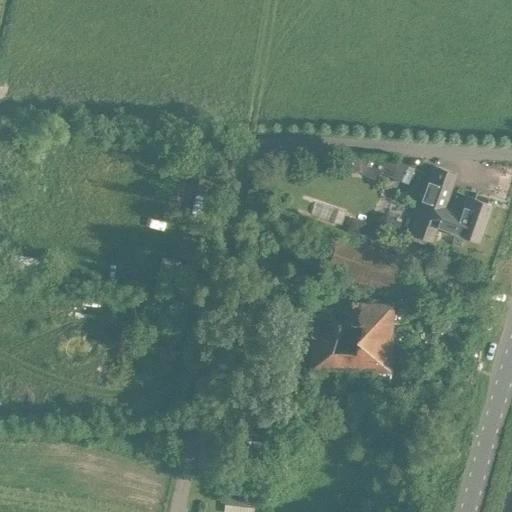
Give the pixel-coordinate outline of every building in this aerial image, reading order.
[(314,151),(313,167),(331,168),(332,152),(314,151)] [(387,155),(381,169),(408,181),(414,167),(387,155)] [(407,233),(433,242),(439,224),(478,238),(491,203),(466,194),(460,211),(447,206),(459,174),(432,164),(407,233)] [(201,172),(190,218),(201,220),(209,185),(212,174),(201,172)] [(331,214),(333,205),(312,201),(310,210),(331,214)] [(181,221),(175,257),(196,260),(202,225),(181,221)] [(409,300),(419,275),(423,263),(339,234),(326,270),(409,300)] [(30,256),(27,273),(35,274),(35,279),(46,280),(50,259),(30,256)] [(310,321),(309,368),(391,370),(392,302),(324,301),(314,302),(314,320),(310,321)] [(323,420),(325,391),(296,390),(296,419),(323,420)] [(267,420),(265,435),(287,437),(288,422),(267,420)]
